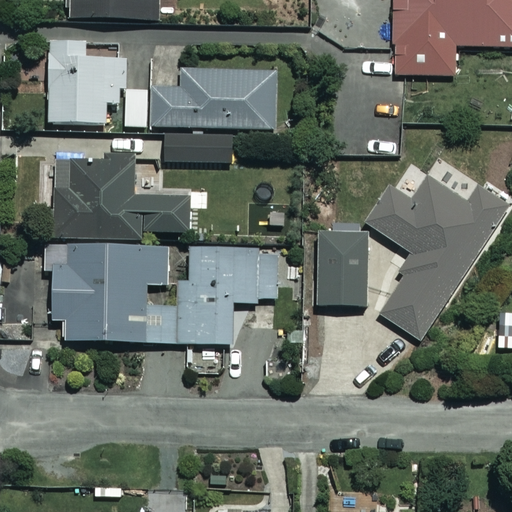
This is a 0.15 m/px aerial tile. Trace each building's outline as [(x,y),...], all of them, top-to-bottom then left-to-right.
[(162,24),(161,0),(65,0),(66,26),(162,24)] [(511,0),(395,0),(397,80),(457,79),(457,52),(511,51),(511,0)] [(110,130),(109,110),(123,110),(123,95),(129,95),(129,64),(87,65),(87,46),(51,47),(53,131),(110,130)] [(167,135),(234,135),(280,135),(279,75),(264,75),(264,62),(231,62),(231,75),(184,75),(184,94),(151,95),(151,136),(167,135)] [(234,135),(167,135),(167,163),(207,163),(208,176),(234,176),(234,135)] [(43,161),(4,161),(4,217),(43,216),(43,161)] [(135,168),(56,169),(57,246),(145,245),(145,238),(192,238),(192,202),(136,203),(135,168)] [(397,278),(405,283),(382,319),(421,344),(511,206),(482,187),(468,208),(429,182),(413,207),(391,193),(367,229),(411,257),(397,278)] [(371,242),(321,241),(319,311),(370,313),(371,242)] [(280,255),(48,253),(48,278),(54,278),(54,326),(66,326),(66,348),(235,349),(235,306),(279,307),(280,255)] [(378,511),(379,495),(329,493),(328,511),(378,511)]
